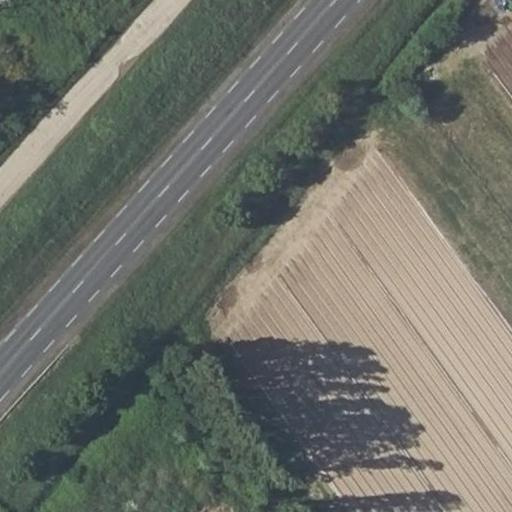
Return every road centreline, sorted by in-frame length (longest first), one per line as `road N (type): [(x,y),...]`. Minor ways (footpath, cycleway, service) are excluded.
road 1 (secondary): [(0,373),(330,0)]
road 2 (unclassified): [(0,184),(166,0)]
